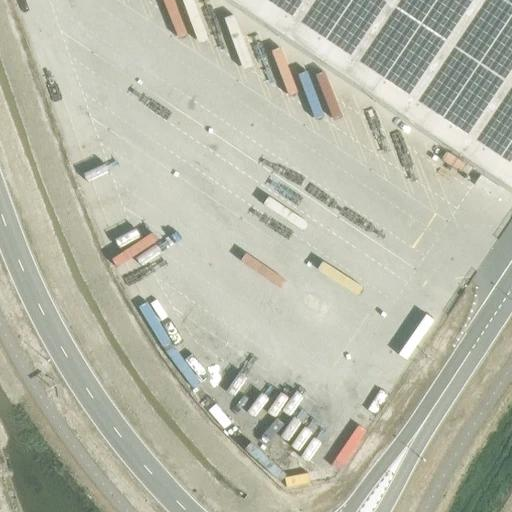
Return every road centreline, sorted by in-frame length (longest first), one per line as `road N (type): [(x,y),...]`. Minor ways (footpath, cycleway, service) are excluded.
road 1 (tertiary): [(0,213),(38,304),(91,397),(187,511)]
road 2 (tertiary): [(511,287),(401,452)]
